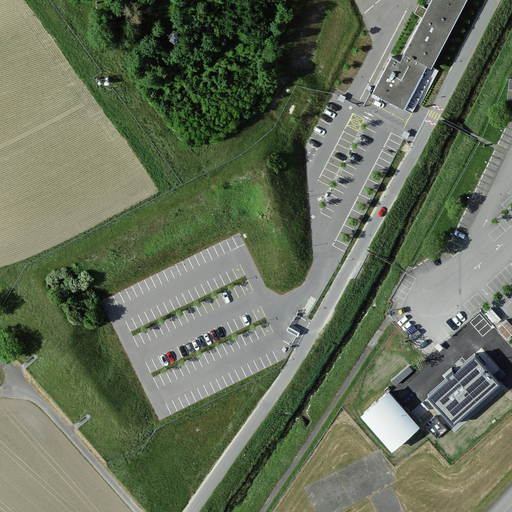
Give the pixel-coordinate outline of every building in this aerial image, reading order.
[(472,0),(435,0),(410,51),(439,66),(472,0)] [(419,19),(428,3),(423,0),(421,0),(412,16),(419,19)] [(400,46),(374,95),(413,115),(439,66),(410,51),(400,46)] [(425,392),(454,423),(504,377),(475,346),(445,373),(445,374),(425,392)] [(418,421),(387,386),(360,410),(391,445),(418,421)]
